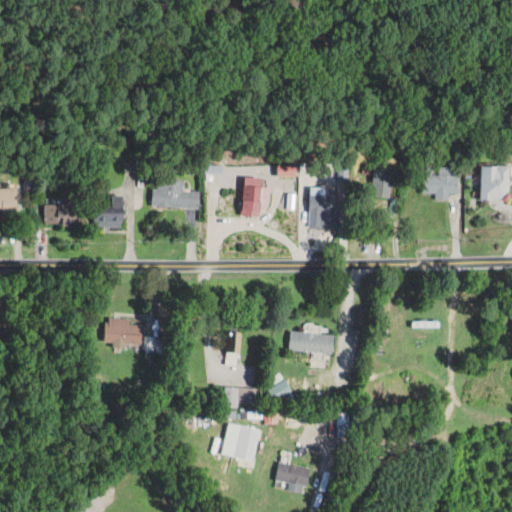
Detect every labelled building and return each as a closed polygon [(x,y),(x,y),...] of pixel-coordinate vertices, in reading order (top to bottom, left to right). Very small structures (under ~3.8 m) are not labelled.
[(294,174),(294,167),(278,166),(278,174),(294,174)] [(456,194),(456,167),(420,167),(420,194),(434,194),(434,199),(448,199),(448,194),(456,194)] [(509,167),(481,167),(481,200),(509,200),(509,167)] [(390,169),(368,169),(368,209),(390,209),(390,169)] [(267,187),(262,187),(262,178),(243,177),(242,217),(267,217),(267,187)] [(151,189),(150,207),(198,209),(199,192),(183,191),(183,181),(157,180),(156,189),(151,189)] [(0,211),(16,211),(16,189),(0,188),(0,211)] [(308,228),(338,228),(338,195),(323,195),(323,188),(308,188),(308,228)] [(111,205),(98,205),(98,227),(125,227),(125,196),(111,196),(111,205)] [(44,205),(44,225),(82,225),(82,205),(44,205)] [(141,325),(130,325),(130,318),(106,318),(106,343),(141,343),(141,325)] [(333,353),(335,335),(288,331),(287,349),(333,353)] [(239,353),(239,332),(221,332),(221,353),(239,353)] [(167,352),(167,337),(143,337),(143,351),(167,352)] [(256,405),(256,388),(225,388),(225,405),(256,405)] [(234,458),(253,462),(260,430),(240,426),(234,458)] [(306,494),(311,468),(279,462),(275,482),(290,484),(289,491),(306,494)]
